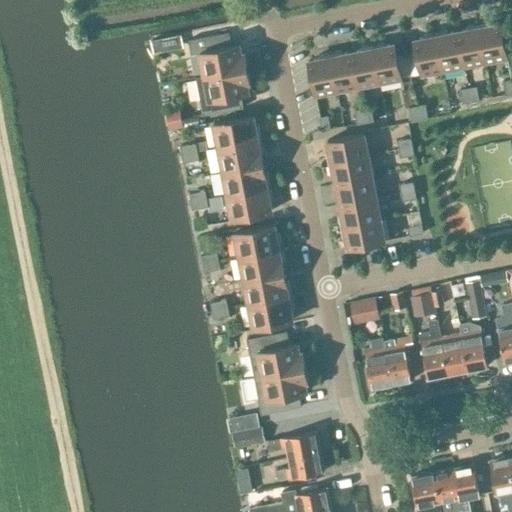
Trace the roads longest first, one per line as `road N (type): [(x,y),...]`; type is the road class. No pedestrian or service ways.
road 1 (residential): [(324,292),(273,33),(445,0)]
road 2 (residential): [(324,292),(511,253)]
road 3 (residential): [(368,456),(346,408),(324,292)]
road 4 (residential): [(368,456),(511,429)]
